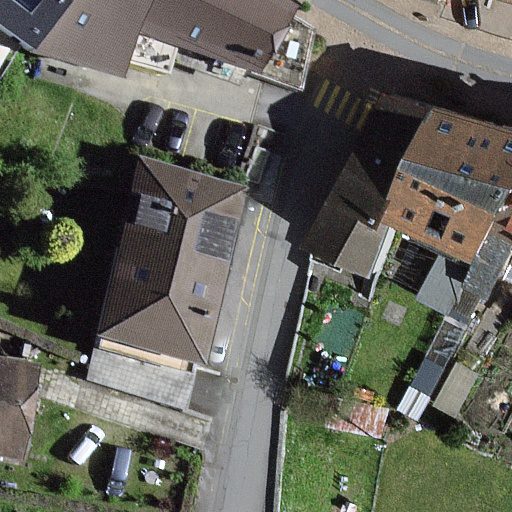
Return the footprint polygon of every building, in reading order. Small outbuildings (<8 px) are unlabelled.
[(0,0),(0,39),(20,53),(56,0),(0,0)] [(130,0),(56,0),(20,53),(103,84),(126,35),(130,0)] [(130,0),(126,35),(245,84),(274,14),(254,0),(130,0)] [(308,245),(366,270),(386,221),(437,109),(389,96),(308,245)] [(495,227),(511,196),(511,132),(437,109),(386,221),(476,257),(495,227)] [(245,190),(145,164),(101,331),(202,357),(245,190)] [(511,236),(511,196),(495,227),(511,236)] [(0,451),(23,456),(39,366),(0,358),(0,451)]
